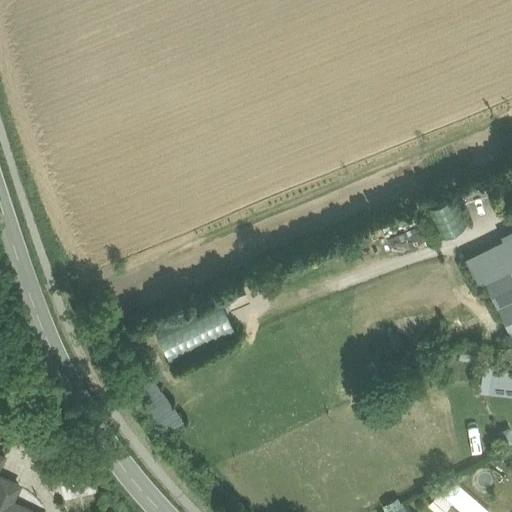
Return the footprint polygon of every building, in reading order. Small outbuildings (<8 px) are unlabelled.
[(430,200),(439,230),(454,225),(445,196),(430,200)] [(511,263),(499,270),(511,293),(511,263)] [(223,296),(158,326),(171,354),(236,324),(223,296)] [(480,388),(511,389),(511,364),(482,363),(480,388)] [(15,428),(28,436),(37,421),(39,416),(26,409),(15,428)] [(57,451),(65,436),(37,421),(28,436),(57,451)] [(452,474),(440,489),(468,511),(490,511),(494,508),(452,474)] [(33,511),(10,500),(18,484),(1,477),(0,478),(0,511),(33,511)] [(441,511),(461,511),(440,488),(428,498),(441,511)]
